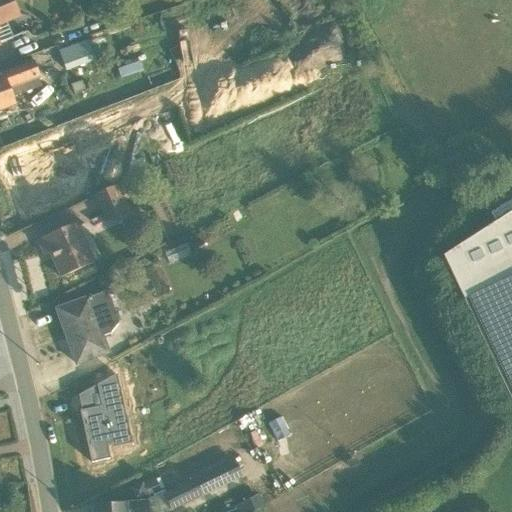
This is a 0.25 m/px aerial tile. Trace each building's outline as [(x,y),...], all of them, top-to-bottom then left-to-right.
[(11,0),(0,0),(0,44),(11,40),(5,25),(20,19),(11,0)] [(57,52),(63,73),(94,62),(87,41),(57,52)] [(139,63),(116,70),(119,80),(142,73),(139,63)] [(0,112),(14,107),(11,100),(41,89),(32,64),(0,75),(0,112)] [(130,181),(93,196),(105,225),(127,215),(122,203),(137,197),(130,181)] [(66,225),(59,212),(29,228),(36,240),(66,225)] [(511,212),(440,259),(511,409),(511,212)] [(43,267),(53,263),(60,281),(93,269),(79,230),(35,244),(43,267)] [(185,245),(163,255),(168,266),(190,256),(185,245)] [(106,294),(56,312),(75,367),(108,355),(102,338),(109,336),(116,324),(106,294)] [(117,376),(76,399),(89,463),(108,459),(105,449),(130,444),(117,376)] [(147,503),(91,509),(91,511),(173,511),(241,478),(232,460),(147,503)] [(156,478),(142,485),(149,498),(162,492),(156,478)] [(256,496),(228,511),(250,511),(262,506),(256,496)]
